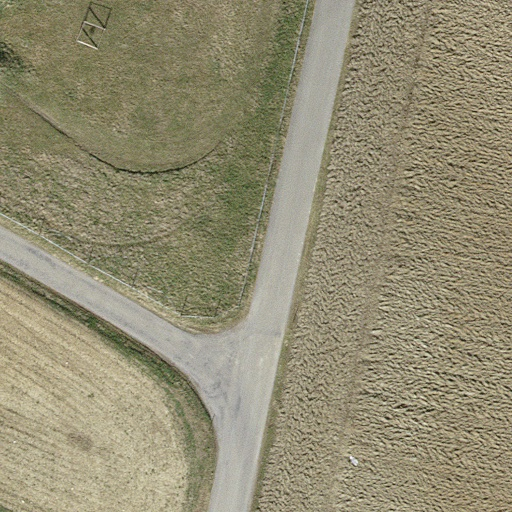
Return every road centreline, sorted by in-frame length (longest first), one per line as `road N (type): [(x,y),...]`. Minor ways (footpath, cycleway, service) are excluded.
road 1 (unclassified): [(230,511),(339,0)]
road 2 (track): [(0,226),(257,383)]
